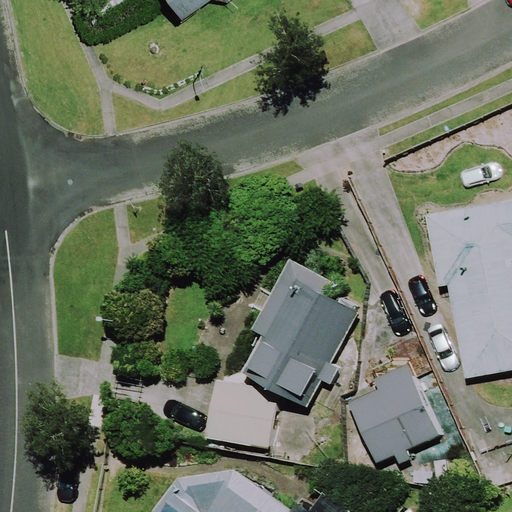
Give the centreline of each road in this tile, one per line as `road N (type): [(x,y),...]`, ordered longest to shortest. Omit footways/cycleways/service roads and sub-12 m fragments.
road 1 (residential): [(511,22),(403,77),(232,138),(2,200)]
road 2 (residential): [(9,511),(18,394),(2,200)]
